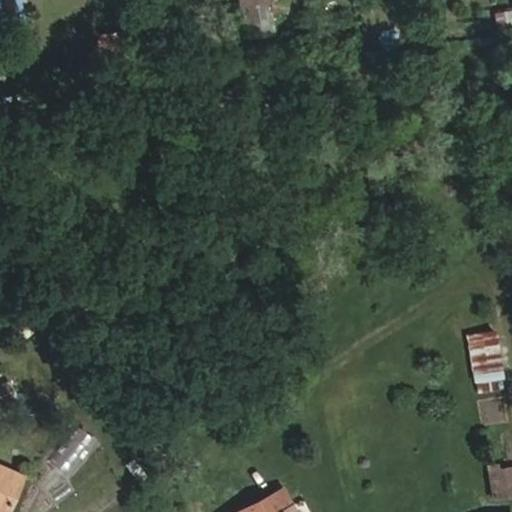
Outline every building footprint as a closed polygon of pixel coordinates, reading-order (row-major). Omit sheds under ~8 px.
[(241,0),(248,38),(275,33),(271,9),(288,6),(287,0),(241,0)] [(511,26),(511,17),(511,9),(497,11),(500,29),(511,26)] [(126,58),(123,31),(95,35),(99,62),(126,58)] [(501,376),(493,330),(468,334),(475,380),(501,376)] [(503,387),(501,376),(475,380),(477,391),(503,387)] [(511,479),(498,481),(497,470),(496,465),(489,466),(494,498),(511,495),(511,479)] [(0,511),(5,511),(22,476),(0,466),(0,511)] [(511,479),(511,467),(497,470),(498,481),(511,479)]
